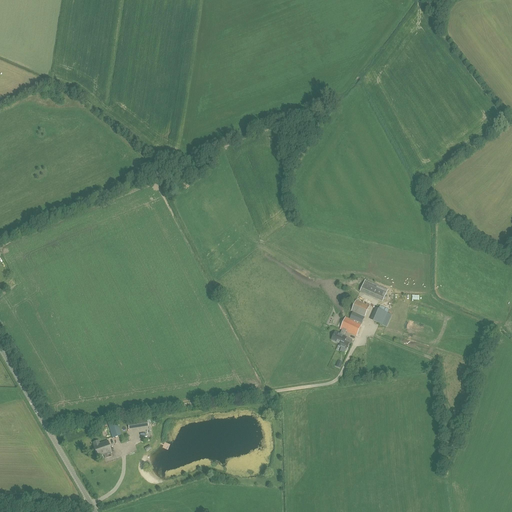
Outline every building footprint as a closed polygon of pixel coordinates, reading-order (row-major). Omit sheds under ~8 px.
[(364,282),(360,291),(383,302),(387,292),(364,282)] [(350,344),(352,340),(344,336),(346,331),(356,336),(370,306),(356,300),(352,311),(353,312),(350,319),(346,317),(340,329),(342,330),(340,335),(335,332),(332,340),(341,344),(340,346),(347,349),(347,348),(348,348),(349,346),(349,345),(349,343),(350,344)] [(387,313),(379,309),(373,321),(382,325),(387,313)] [(128,427),(148,424),(146,416),(127,419),(128,427)] [(121,436),(116,420),(107,423),(112,439),(121,436)] [(108,440),(93,445),(97,457),(112,452),(108,440)]
